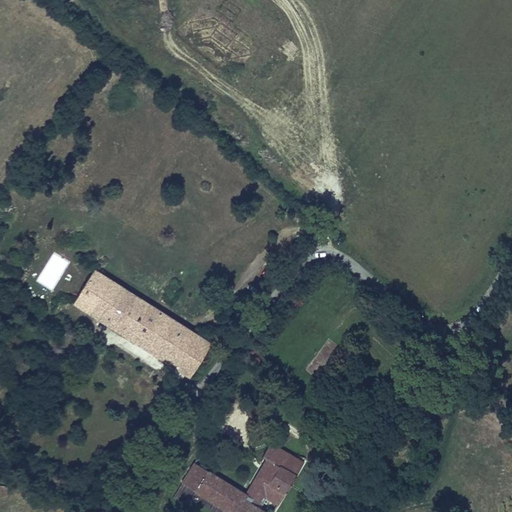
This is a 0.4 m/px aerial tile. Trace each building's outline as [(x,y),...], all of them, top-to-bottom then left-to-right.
[(144,334),(137,344),(179,370),(186,360),(175,353),(189,331),(91,269),(70,300),(117,330),(124,321),(144,334)] [(124,321),(117,330),(137,344),(144,334),(124,321)] [(211,345),(189,331),(175,353),(186,360),(179,370),(190,377),(211,345)] [(230,511),(272,511),(261,505),(266,495),(280,504),(301,469),(305,463),(273,443),(268,451),(264,459),(267,461),(246,494),(209,471),(214,463),(200,454),(182,483),(230,511)] [(182,485),(173,501),(185,507),(194,492),(182,485)] [(261,505),(272,511),(274,511),(280,504),(266,495),(261,505)]
